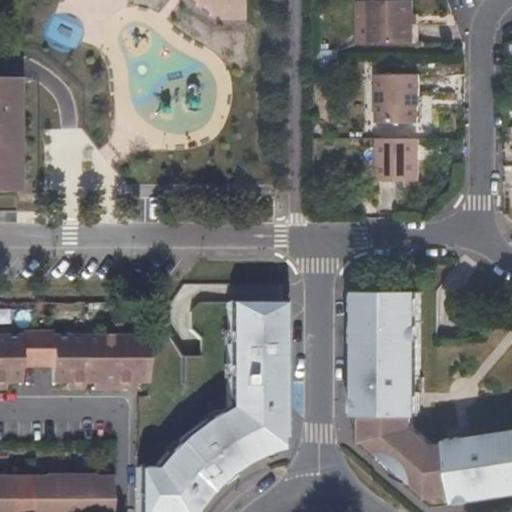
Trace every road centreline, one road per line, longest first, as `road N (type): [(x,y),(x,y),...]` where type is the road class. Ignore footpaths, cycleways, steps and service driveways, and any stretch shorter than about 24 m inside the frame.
road 1 (residential): [(298,243),(0,237)]
road 2 (residential): [(310,494),(321,435),(321,244)]
road 3 (residential): [(295,0),(298,243)]
road 4 (residential): [(505,0),(487,21),(483,43),(480,233)]
road 5 (residential): [(119,511),(119,407),(0,407)]
road 6 (residential): [(480,233),(321,244)]
